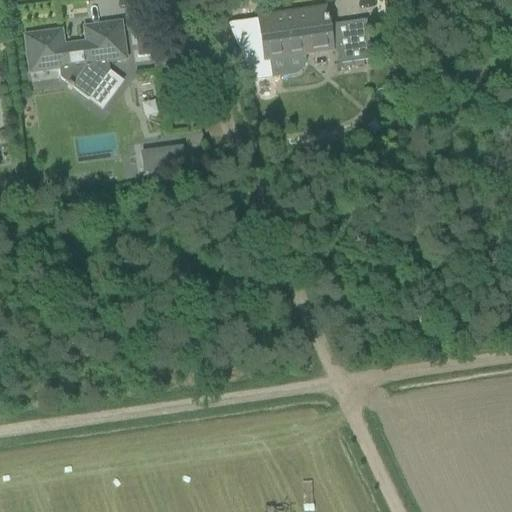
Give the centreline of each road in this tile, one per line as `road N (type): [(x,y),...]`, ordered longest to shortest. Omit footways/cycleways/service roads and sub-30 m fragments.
road 1 (track): [(332,388),(171,0)]
road 2 (track): [(0,435),(332,388)]
road 3 (track): [(332,388),(511,361)]
road 4 (track): [(392,511),(332,388)]
